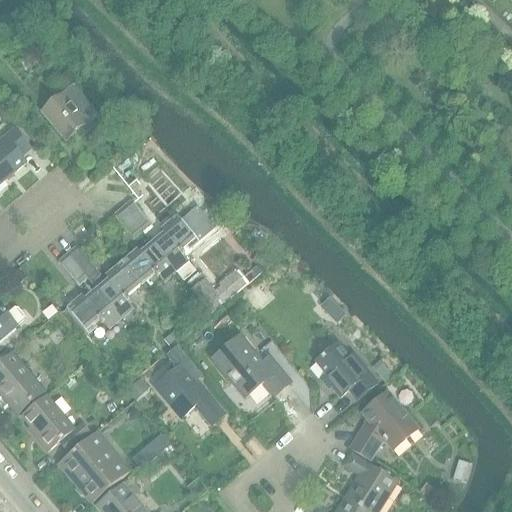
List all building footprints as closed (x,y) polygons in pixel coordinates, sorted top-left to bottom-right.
[(81,140),(103,121),(73,85),(41,112),(65,141),(75,133),(81,140)] [(20,158),(30,150),(13,130),(0,140),(0,185),(25,165),(20,158)] [(151,225),(132,201),(122,209),(142,233),(151,225)] [(182,251),(211,226),(196,208),(181,221),(177,217),(161,231),(164,235),(152,245),(176,273),(183,282),(196,271),(183,256),(185,255),(182,251)] [(142,233),(122,209),(113,216),(133,240),(142,233)] [(137,251),(122,264),(140,286),(153,275),(156,279),(158,278),(164,284),(176,273),(152,245),(141,255),(137,251)] [(83,274),(92,266),(76,247),(67,255),(83,274)] [(87,279),(83,274),(67,255),(58,263),(78,286),(87,279)] [(126,298),(140,286),(122,264),(106,277),(109,281),(104,285),(98,278),(101,276),(92,266),(83,274),(87,279),(97,291),(121,319),(133,309),(128,303),(129,301),(126,298)] [(121,319),(97,291),(86,301),(82,297),(66,311),(84,333),(99,321),(102,325),(103,324),(108,330),(121,319)] [(14,309),(7,315),(0,307),(0,341),(17,327),(16,326),(23,320),(23,316),(18,310),(14,309)] [(274,398),(291,383),(269,358),(261,365),(239,339),(213,361),(245,399),(262,385),(274,398)] [(377,385),(352,355),(348,358),(337,345),(315,363),(326,376),(321,380),(328,388),(332,384),(343,397),(349,391),(357,401),(377,385)] [(20,413),(44,393),(12,355),(0,364),(0,392),(2,391),(20,413)] [(212,426),(224,416),(207,396),(207,397),(181,367),(157,388),(183,418),(196,407),(212,426)] [(393,452),(418,430),(386,394),(362,416),(367,422),(350,449),(370,462),(383,441),(385,444),(386,444),(393,452)] [(67,453),(90,434),(82,424),(74,431),(46,397),(21,418),(38,438),(36,440),(48,454),(59,444),(67,453)] [(94,504),(130,473),(96,433),(60,464),(94,504)] [(360,478),(346,500),(365,511),(376,511),(395,483),(351,455),(343,467),(360,478)] [(143,511),(122,486),(96,508),(98,511),(143,511)] [(365,511),(346,500),(340,510),(338,511),(316,511),(315,511),(314,511),(365,511)]
